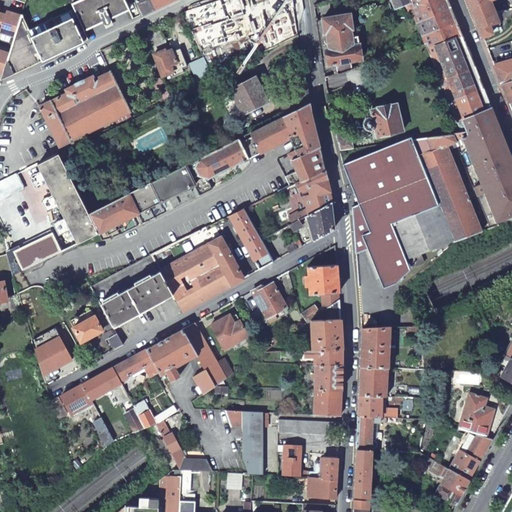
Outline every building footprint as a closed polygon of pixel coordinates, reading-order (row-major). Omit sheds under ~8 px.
[(128,9),(123,0),(77,0),(70,4),(73,9),(83,31),(102,22),(104,25),(111,22),(109,19),(128,9)] [(172,0),(135,0),(142,14),(172,0)] [(256,0),(262,17),(288,9),(285,0),(256,0)] [(407,0),(408,1),(411,9),(435,0),(407,0)] [(435,0),(411,9),(416,21),(450,8),(447,0),(435,0)] [(468,0),(482,36),(491,32),(489,27),(493,26),(492,24),(496,23),(487,1),(488,0),(468,0)] [(208,4),(183,12),(190,27),(213,19),(208,4)] [(416,21),(421,34),(455,21),(450,8),(416,21)] [(28,29),(21,14),(21,16),(14,36),(9,53),(3,74),(2,79),(87,40),(83,31),(73,9),(28,29)] [(0,27),(1,28),(0,31),(14,36),(21,16),(10,12),(6,11),(5,15),(0,13),(0,27)] [(336,73),(341,71),(351,68),(350,60),(360,59),(358,43),(352,44),(349,28),(352,28),(349,13),(322,17),(322,19),(316,20),(318,37),(324,36),(324,41),(326,43),(328,42),(329,48),(325,49),(328,64),(335,63),(336,73)] [(421,34),(427,48),(461,35),(455,21),(421,34)] [(145,30),(163,75),(172,72),(173,75),(183,72),(182,68),(187,66),(180,48),(174,50),(174,48),(171,49),(171,47),(164,49),(163,47),(168,45),(159,23),(145,30)] [(258,45),(261,52),(298,34),(296,24),(284,28),(286,37),(282,38),(279,29),(267,33),(269,40),(258,45)] [(474,66),(461,35),(427,48),(440,80),(474,66)] [(0,72),(3,74),(9,53),(0,50),(0,72)] [(198,84),(210,78),(212,77),(203,56),(189,63),(198,84)] [(511,60),(494,65),(501,83),(511,80),(511,60)] [(440,80),(448,100),(482,87),(474,66),(440,80)] [(66,93),(40,106),(39,106),(59,147),(131,111),(110,70),(109,71),(94,78),(93,75),(64,89),(66,93)] [(324,77),(325,84),(342,79),(341,71),(336,73),(324,77)] [(276,98),(284,115),(285,115),(308,103),(304,72),(285,81),(290,91),(276,98)] [(242,113),(267,101),(254,76),(230,89),(242,113)] [(161,77),(154,80),(159,94),(166,91),(161,77)] [(511,80),(501,83),(511,110),(511,80)] [(457,122),(490,109),(482,87),(448,100),(457,122)] [(289,138),(295,150),(298,156),(318,146),(310,110),(308,103),(285,115),(284,115),(293,135),(288,137),(289,138)] [(365,125),(366,127),(368,128),(370,128),(371,132),(375,131),(376,136),(403,130),(396,103),(382,106),(381,104),(378,103),(372,104),(371,107),(371,109),(370,109),(371,114),(367,115),(368,118),(366,120),(365,121),(365,125)] [(490,229),(511,220),(511,162),(490,109),(457,122),(461,132),(452,133),(456,142),(455,143),(460,156),(461,155),(490,229)] [(284,115),(239,137),(88,213),(58,153),(37,164),(77,244),(195,185),(207,178),(289,138),(288,137),(293,135),(284,115)] [(349,132),(335,134),(339,151),(353,148),(349,132)] [(452,243),(480,232),(452,159),(446,145),(455,143),(456,142),(452,133),(412,139),(451,240),(452,243)] [(410,137),(342,164),(358,204),(352,207),(355,253),(367,248),(382,287),(395,283),(409,269),(408,268),(423,261),(419,253),(451,240),(412,139),(410,137)] [(455,143),(446,145),(452,159),(460,156),(455,143)] [(295,184),(323,170),(318,146),(298,156),(295,150),(288,153),(297,172),(286,177),(290,186),(295,184)] [(331,202),(323,170),(295,184),(298,191),(306,187),(308,193),(303,194),(308,215),(331,202)] [(207,178),(195,185),(200,195),(212,188),(207,178)] [(298,191),(295,184),(290,186),(286,188),(290,195),(298,191)] [(334,228),(331,202),(308,215),(306,215),(314,239),(334,228)] [(260,240),(241,210),(227,217),(259,269),(274,262),(260,240)] [(292,223),(296,221),(300,219),(301,218),(298,213),(289,218),(292,223)] [(292,223),(290,225),(293,231),(300,227),(296,221),(292,223)] [(199,230),(176,241),(179,248),(191,242),(190,239),(201,234),(199,230)] [(232,284),(243,278),(219,237),(209,243),(232,284)] [(286,246),(289,253),(303,245),(299,239),(286,246)] [(209,243),(160,269),(160,270),(173,294),(182,311),(232,284),(209,243)] [(323,311),(339,300),(337,264),(307,266),(307,275),(305,275),(305,276),(303,277),(304,281),(304,284),(306,284),(306,286),(308,286),(309,294),(321,293),(323,311)] [(107,298),(100,302),(101,303),(104,309),(112,324),(113,326),(118,324),(160,301),(173,294),(160,270),(146,277),(145,275),(138,279),(139,281),(113,295),(112,293),(106,296),(107,298)] [(0,301),(7,300),(19,297),(18,292),(14,279),(4,283),(4,281),(0,282),(0,301)] [(260,285),(252,290),(269,321),(277,317),(275,313),(286,306),(273,282),(262,288),(260,285)] [(326,348),(341,347),(339,300),(323,311),(322,311),(310,320),(312,350),(315,350),(323,349),(326,348)] [(104,309),(101,303),(95,306),(98,312),(104,309)] [(315,305),(301,314),(306,322),(310,320),(322,311),(320,308),(319,310),(315,305)] [(104,309),(98,312),(106,327),(112,324),(104,309)] [(223,349),(248,335),(240,320),(234,323),(229,314),(210,325),(223,349)] [(81,341),(102,330),(94,315),(73,327),(81,341)] [(193,322),(182,329),(196,353),(205,370),(214,385),(225,386),(222,380),(225,378),(218,365),(193,322)] [(414,322),(361,328),(360,364),(387,364),(389,333),(403,331),(414,329),(414,322)] [(111,343),(114,349),(123,344),(113,326),(112,324),(106,327),(109,331),(103,334),(108,344),(111,343)] [(177,332),(146,348),(159,371),(160,373),(167,369),(173,380),(173,379),(175,381),(180,379),(179,376),(180,376),(174,365),(191,356),(196,353),(182,329),(177,332)] [(277,342),(282,339),(279,335),(272,339),(275,343),(277,342)] [(262,353),(286,351),(302,350),(302,345),(277,347),(277,342),(275,343),(269,348),(262,353)] [(315,354),(311,356),(314,355),(314,364),(341,365),(341,347),(326,348),(323,349),(315,354)] [(146,348),(112,367),(119,380),(131,373),(133,376),(145,369),(149,376),(159,371),(146,348)] [(303,356),(311,356),(315,354),(315,350),(312,350),(302,350),(286,351),(286,358),(301,358),(301,353),(303,353),(303,356)] [(251,360),(256,357),(252,351),(247,355),(251,360)] [(511,373),(511,357),(507,354),(506,353),(503,358),(509,361),(504,369),(511,373)] [(226,360),(218,365),(225,378),(233,373),(226,360)] [(314,364),(312,388),(316,388),(341,390),(341,365),(314,364)] [(387,364),(360,364),(359,392),(381,393),(386,393),(387,364)] [(112,367),(82,384),(90,399),(121,382),(119,380),(112,367)] [(190,402),(191,402),(214,385),(205,370),(193,377),(200,388),(186,395),(190,402)] [(82,384),(61,395),(70,413),(92,402),(90,399),(82,384)] [(341,390),(316,388),(315,413),(340,415),(341,390)] [(141,393),(144,400),(146,398),(152,395),(149,389),(141,393)] [(470,430),(485,434),(493,405),(483,402),(485,395),(468,389),(456,426),(470,430)] [(359,392),(358,415),(380,416),(381,393),(359,392)] [(50,401),(51,402),(58,419),(66,415),(63,409),(64,408),(58,396),(50,401)] [(145,428),(155,423),(158,422),(163,420),(177,411),(174,406),(153,417),(146,403),(148,401),(146,398),(144,400),(133,405),(134,408),(145,428)] [(110,442),(113,441),(100,416),(99,417),(91,404),(85,407),(106,446),(110,442)] [(134,432),(145,428),(134,408),(124,414),(134,432)] [(263,410),(224,408),(230,424),(234,435),(237,434),(241,434),(240,452),(247,472),(252,472),(259,472),(263,410)] [(356,448),(372,449),(372,445),(376,445),(376,438),(372,437),(373,423),(385,423),(385,416),(380,416),(358,415),(356,448)] [(339,436),(339,423),(278,419),(277,433),(339,436)] [(155,423),(166,441),(174,435),(172,433),(170,433),(163,420),(158,422),(155,423)] [(469,478),(493,436),(485,434),(470,430),(460,447),(448,467),(469,478)] [(190,461),(174,435),(166,441),(182,467),(191,468),(214,470),(211,463),(190,461)] [(284,446),(283,463),(282,474),(299,475),(300,467),(301,447),(284,446)] [(356,448),(355,494),(370,495),(371,475),(377,475),(377,468),(371,467),(372,449),(356,448)] [(448,467),(423,453),(419,458),(431,465),(429,469),(443,477),(434,491),(455,502),(469,478),(448,467)] [(337,478),(338,459),(318,458),(318,469),(317,476),(337,478)] [(283,463),(275,462),(274,473),(282,474),(283,463)] [(191,468),(182,467),(181,475),(190,476),(191,468)] [(307,476),(308,468),(300,467),(299,475),(307,476)] [(318,469),(308,468),(307,476),(317,476),(318,469)] [(241,473),(227,472),(226,487),(240,488),(241,473)] [(180,492),(181,475),(170,475),(167,511),(178,511),(180,500),(180,492)] [(305,496),(336,498),(337,478),(317,476),(307,476),(305,496)] [(180,492),(180,500),(198,501),(198,493),(180,492)] [(159,511),(160,498),(140,497),(140,505),(129,505),(128,511),(159,511)] [(371,500),(354,499),(353,511),(366,511),(366,509),(371,509),(371,500)] [(180,500),(178,511),(197,511),(198,501),(180,500)] [(318,511),(319,504),(301,503),(300,511),(318,511)]
